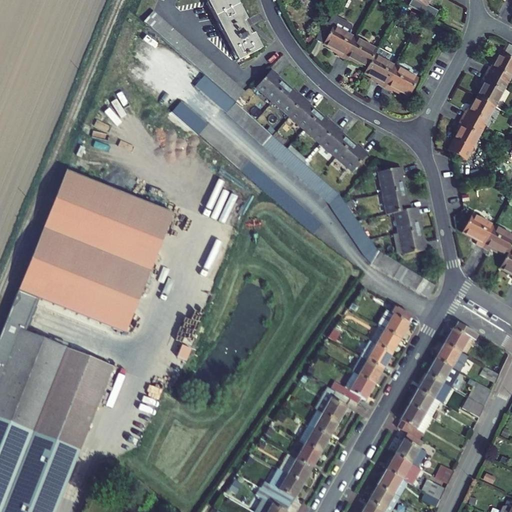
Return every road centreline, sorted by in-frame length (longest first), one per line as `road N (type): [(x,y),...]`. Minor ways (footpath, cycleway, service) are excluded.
road 1 (residential): [(437,312),(368,269),(322,205),(226,120)]
road 2 (residential): [(437,312),(324,511)]
road 3 (residential): [(414,137),(326,84),(290,44),(267,0)]
road 4 (residential): [(455,282),(430,163),(414,137)]
road 5 (residential): [(448,511),(511,378)]
road 6 (residential): [(476,17),(414,137)]
